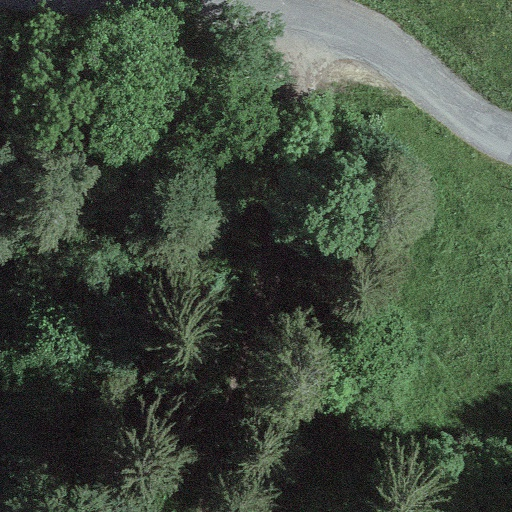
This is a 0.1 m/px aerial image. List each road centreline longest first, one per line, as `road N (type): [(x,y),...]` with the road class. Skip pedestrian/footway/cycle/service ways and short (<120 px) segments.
road 1 (track): [(210,511),(202,223),(227,1)]
road 2 (unclassified): [(511,137),(471,119),(349,27),(280,5),(209,0)]
